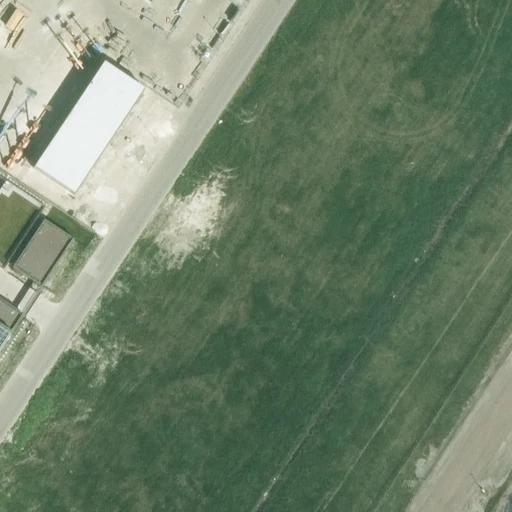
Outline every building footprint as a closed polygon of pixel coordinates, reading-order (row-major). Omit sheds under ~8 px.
[(511,0),(487,0),(511,16),(511,0)] [(103,63),(89,85),(129,112),(143,91),(103,63)] [(89,85),(75,106),(115,133),(129,112),(89,85)] [(75,106),(61,127),(101,154),(115,133),(75,106)] [(61,127),(47,148),(87,175),(101,154),(61,127)] [(47,148),(33,169),(73,196),(87,175),(47,148)] [(43,221),(12,268),(41,288),(73,241),(43,221)] [(0,351),(23,316),(0,300),(0,351)]
